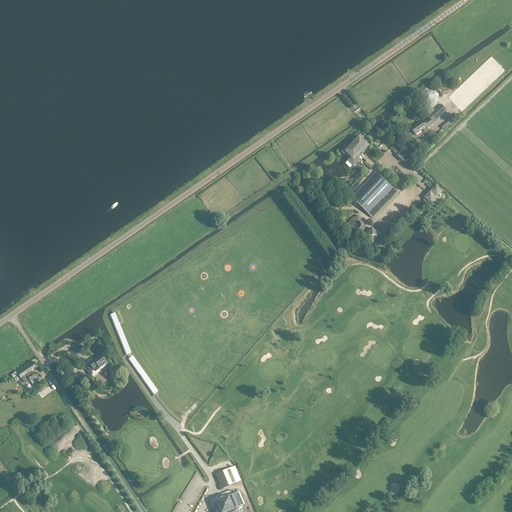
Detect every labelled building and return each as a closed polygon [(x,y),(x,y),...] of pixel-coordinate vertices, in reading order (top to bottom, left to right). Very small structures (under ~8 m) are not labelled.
[(440,92),(442,93),(445,93),(447,93),(450,92),(451,90),(453,88),(453,85),(452,82),(450,80),(448,79),(445,78),(442,79),(440,80),(438,82),(438,85),(438,87),(439,90),(440,92)] [(427,106),(430,106),(433,106),(436,104),(438,101),(438,98),(438,95),(437,93),(435,90),(432,89),(429,89),(426,89),(424,91),(422,93),(421,96),(421,99),(422,102),(424,105),(427,106)] [(430,119),(430,120),(434,123),(447,110),(441,104),(428,117),(430,119)] [(433,125),(430,120),(430,119),(423,123),(422,121),(411,128),(415,135),(426,128),(427,129),(433,125)] [(443,130),(450,124),(448,121),(441,127),(443,129),(443,130)] [(360,135),(347,149),(346,148),(342,152),(345,155),(346,154),(350,159),(348,161),(354,167),(361,160),(359,158),(368,149),(367,149),(370,145),(360,135)] [(402,151),(397,156),(404,162),(409,157),(402,151)] [(349,195),(368,175),(366,173),(362,177),(362,176),(346,193),(349,195)] [(372,218),(397,192),(377,173),(352,199),(372,218)] [(435,198),(439,194),(434,189),(427,196),(432,201),(435,198)] [(333,213),(336,213),(339,212),(341,210),(342,208),(343,205),(342,203),(341,200),(339,198),(336,197),(333,197),(330,198),(328,200),(326,203),(326,206),(327,208),(328,211),(331,213),(333,213)] [(364,230),(365,228),(366,225),(365,222),(364,219),(362,217),(359,216),(356,217),(353,218),(351,219),(349,222),(349,225),(349,228),(351,230),(353,232),(356,233),(359,233),(362,232),(364,230)] [(377,240),(380,237),(380,236),(373,229),(372,229),(366,236),(366,237),(372,243),(373,243),(374,242),(377,240)] [(115,313),(111,315),(127,356),(132,354),(115,313)] [(94,360),(94,362),(92,361),(89,363),(93,369),(98,366),(100,369),(107,364),(101,355),(94,360)] [(133,356),(129,359),(154,395),(159,392),(133,356)] [(18,374),(21,378),(22,377),(23,378),(22,379),(23,379),(24,381),(25,382),(28,382),(30,382),(30,381),(33,384),(38,381),(35,376),(33,376),(32,372),(31,371),(36,368),(33,364),(18,374)] [(33,426),(38,432),(38,434),(38,432),(39,431),(41,431),(39,431),(34,425),(34,424),(34,423),(34,425),(33,426),(31,426),(33,426)] [(226,440),(206,448),(219,482),(239,474),(226,440)] [(101,484),(105,490),(104,492),(105,492),(105,490),(106,490),(108,490),(106,490),(101,484),(102,482),(101,484),(100,484),(99,484),(100,484),(101,484)] [(247,511),(239,492),(233,495),(231,490),(209,500),(214,511),(213,511),(250,511),(248,511),(247,511)] [(71,493),(75,500),(74,501),(75,502),(75,500),(76,499),(78,500),(78,499),(76,499),(72,493),(73,491),(72,493),(71,493),(69,493),(71,493)]
